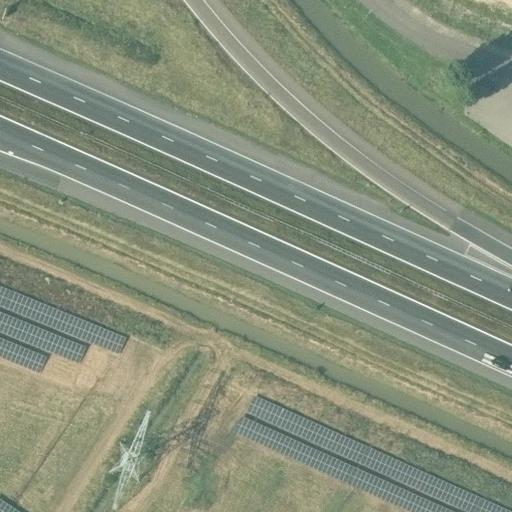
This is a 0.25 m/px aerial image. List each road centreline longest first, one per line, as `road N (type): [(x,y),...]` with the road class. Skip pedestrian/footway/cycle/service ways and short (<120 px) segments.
road 1 (motorway): [(0,133),(511,365)]
road 2 (motorway): [(511,297),(0,67)]
road 3 (motorway): [(511,259),(326,140),(191,0)]
road 4 (unclassified): [(371,0),(441,46),(511,72)]
